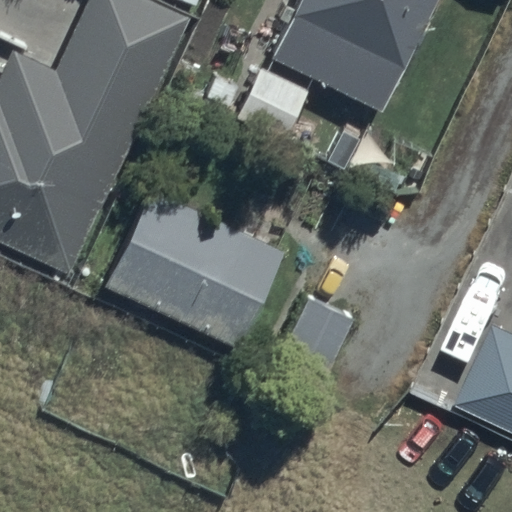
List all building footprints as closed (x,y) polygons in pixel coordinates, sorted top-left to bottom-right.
[(0,236),(64,267),(183,12),(157,0),(80,0),(49,66),(4,45),(0,54),(0,236)] [(289,0),(267,48),(379,102),(427,0),(289,0)] [(210,74),(201,92),(231,106),(228,112),(278,135),(301,86),(255,65),(244,90),(210,74)] [(138,185),(96,279),(234,341),(276,248),(138,185)] [(348,314),(301,293),(269,368),(315,388),(348,314)] [(511,324),(492,316),(454,397),(511,424),(511,324)]
